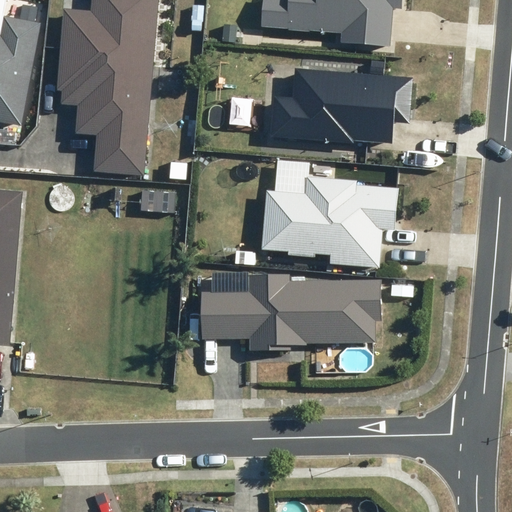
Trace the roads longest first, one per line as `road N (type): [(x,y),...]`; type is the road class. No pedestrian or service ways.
road 1 (residential): [(0,447),(480,435)]
road 2 (residential): [(480,435),(511,48)]
